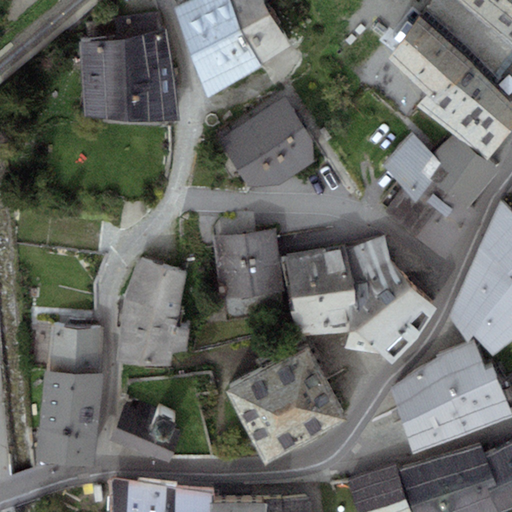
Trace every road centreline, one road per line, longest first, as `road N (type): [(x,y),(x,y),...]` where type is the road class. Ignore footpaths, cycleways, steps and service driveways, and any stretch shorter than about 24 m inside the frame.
road 1 (residential): [(106,467),(115,271),(130,240),(171,200),(188,136),(190,81),(166,0)]
road 2 (tertiary): [(348,430),(433,331),(511,168)]
road 3 (tertiary): [(106,467),(286,465),(348,430)]
road 4 (residential): [(348,430),(377,458),(399,461),(511,427)]
